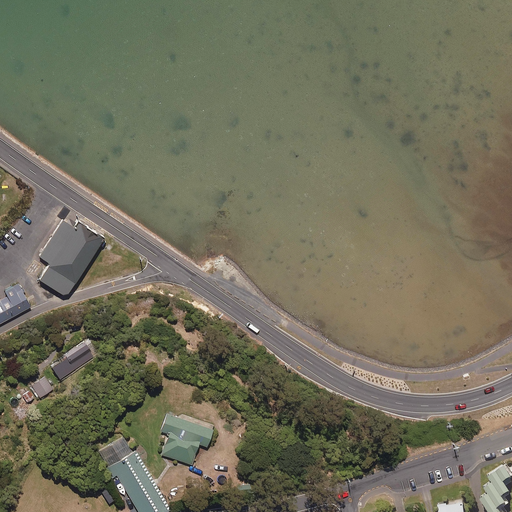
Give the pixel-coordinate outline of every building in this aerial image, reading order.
[(68,294),(104,237),(78,221),(75,227),(63,219),(40,256),(50,262),(39,279),(64,295),(68,294)] [(0,299),(0,323),(31,306),(19,283),(5,290),(7,295),(0,299)] [(93,356),(82,340),(63,353),(65,356),(49,366),(58,380),(93,356)] [(53,389),(45,377),(31,386),(40,398),(53,389)] [(36,398),(30,390),(20,397),(25,405),(36,398)] [(214,423),(200,419),(179,411),(177,416),(166,413),(160,430),(169,433),(162,455),(192,465),(199,444),(206,446),(214,423)] [(162,511),(169,508),(160,492),(139,456),(137,457),(131,446),(130,447),(121,432),(96,446),(117,483),(121,481),(138,511),(162,511)] [(495,469),(505,485),(511,481),(509,477),(511,475),(511,468),(511,467),(508,469),(504,463),(495,469)] [(502,494),(508,490),(505,485),(495,469),(486,474),(490,481),(500,496),(502,494)] [(503,497),(502,494),(500,496),(490,481),(482,486),(486,493),(498,511),(505,511),(503,507),(508,504),(503,497)] [(498,511),(486,493),(478,498),(486,511),(498,511)] [(464,511),(462,500),(438,504),(438,511),(464,511)]
